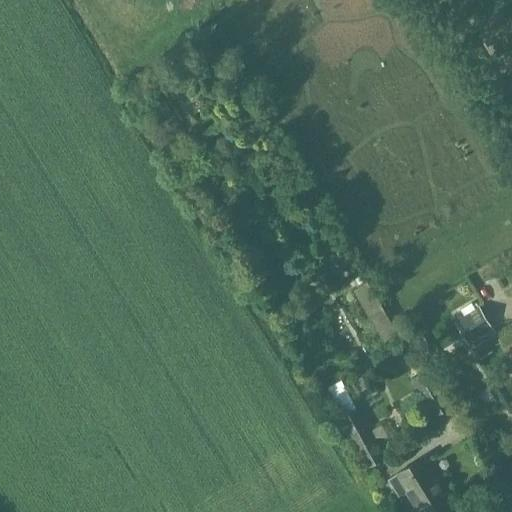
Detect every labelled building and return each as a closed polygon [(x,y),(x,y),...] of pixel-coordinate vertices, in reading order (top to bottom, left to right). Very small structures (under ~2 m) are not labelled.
[(468,345),(494,330),(479,306),(454,321),(468,345)] [(511,323),(496,333),(502,343),(495,347),(501,358),(507,355),(508,357),(511,354),(511,323)] [(474,348),(479,357),(490,350),(485,342),(474,348)] [(413,379),(435,417),(451,408),(429,370),(413,379)] [(340,380),(329,384),(335,401),(347,397),(340,380)] [(382,425),(370,433),(357,410),(340,419),(367,469),(384,460),(373,439),(384,438),(385,439),(388,437),(382,425)] [(449,511),(456,508),(446,492),(425,458),(389,481),(409,511),(449,511)]
